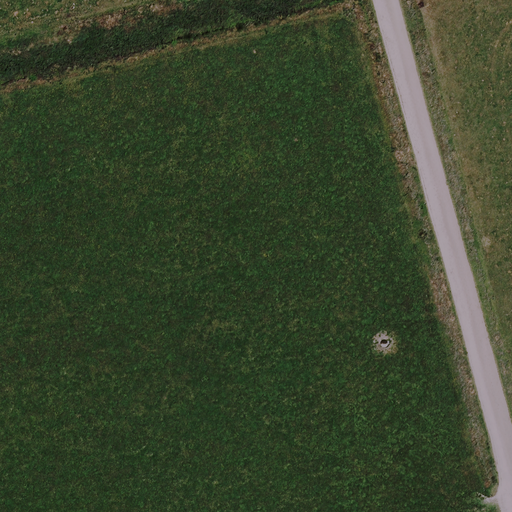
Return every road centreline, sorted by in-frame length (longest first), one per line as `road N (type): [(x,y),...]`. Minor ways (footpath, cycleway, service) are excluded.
road 1 (track): [(394,0),(511,449)]
road 2 (track): [(306,0),(0,68)]
